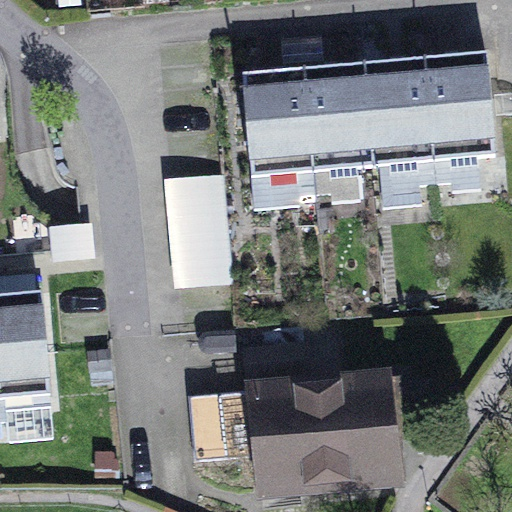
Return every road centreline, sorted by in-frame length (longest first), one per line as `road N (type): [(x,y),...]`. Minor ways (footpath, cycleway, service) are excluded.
road 1 (residential): [(175,489),(110,135),(67,69),(0,17)]
road 2 (track): [(511,362),(409,511)]
